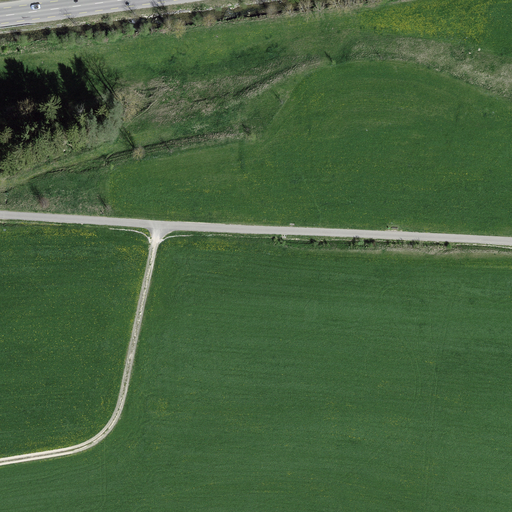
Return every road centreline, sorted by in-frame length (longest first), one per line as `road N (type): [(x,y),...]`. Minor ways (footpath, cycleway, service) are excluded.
road 1 (residential): [(511,245),(0,217)]
road 2 (track): [(155,228),(121,404),(102,434),(68,453),(0,464)]
road 3 (primary): [(0,18),(139,0)]
